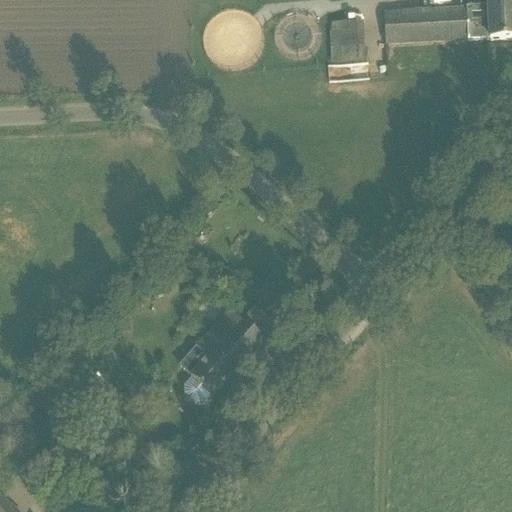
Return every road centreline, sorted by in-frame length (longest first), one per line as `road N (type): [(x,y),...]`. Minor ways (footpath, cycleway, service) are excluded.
road 1 (unclassified): [(376,294),(183,127),(135,115),(0,118)]
road 2 (unclassified): [(182,511),(376,294)]
road 3 (unclassified): [(376,294),(511,146)]
